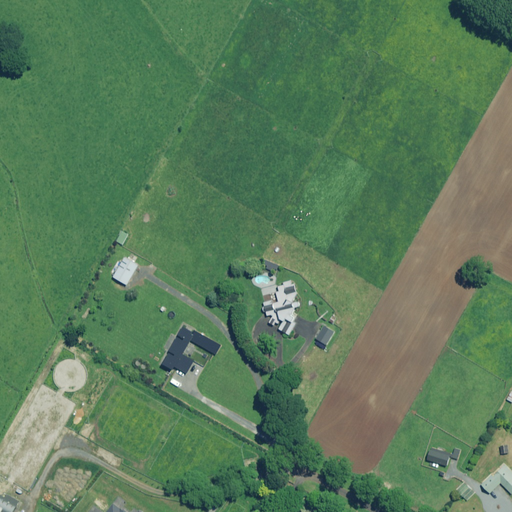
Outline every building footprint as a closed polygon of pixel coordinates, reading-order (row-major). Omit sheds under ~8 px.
[(138,266),(125,259),(114,278),(127,286),(138,266)] [(293,302),(298,294),(295,289),(295,284),(292,285),(291,282),(284,283),(284,286),(278,287),(279,292),(275,293),(277,304),(273,305),(273,302),(264,303),(266,317),(272,316),(268,323),(274,327),(275,324),(279,326),(281,322),(282,322),(278,330),(289,336),(296,324),(294,323),(296,319),(292,316),(296,309),(300,309),(300,303),(293,303),(293,302)] [(334,333),(324,327),(316,339),(326,346),(334,333)] [(191,333),(182,328),(162,364),(174,371),(175,368),(187,375),(189,373),(193,365),(195,361),(183,355),(191,341),(216,355),(221,346),(193,330),(191,333)] [(509,454),(508,446),(500,447),(501,455),(509,454)] [(511,494),(511,473),(505,466),(493,477),(492,476),(481,486),(490,494),(501,484),(511,495),(511,494)] [(475,494),(465,483),(457,490),(467,501),(475,494)] [(1,511),(2,511),(3,511),(13,511),(16,508),(0,498),(0,511),(1,511)]
